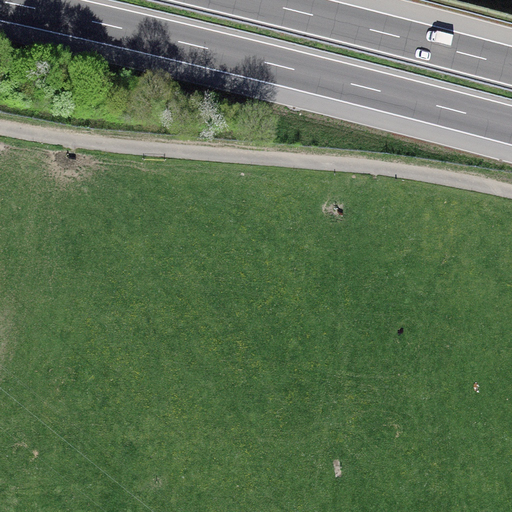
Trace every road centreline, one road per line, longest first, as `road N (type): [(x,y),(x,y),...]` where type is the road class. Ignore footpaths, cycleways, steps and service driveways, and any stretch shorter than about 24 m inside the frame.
road 1 (motorway): [(0,0),(511,125)]
road 2 (track): [(0,126),(397,168),(511,191)]
road 3 (motorway): [(511,66),(250,0)]
